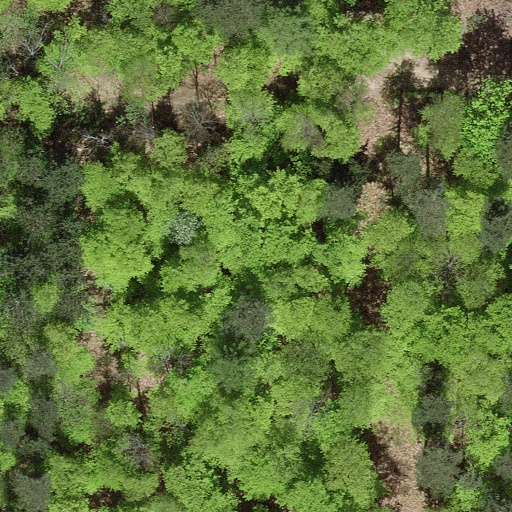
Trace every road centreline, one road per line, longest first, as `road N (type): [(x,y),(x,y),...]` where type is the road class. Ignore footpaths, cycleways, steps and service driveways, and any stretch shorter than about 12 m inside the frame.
road 1 (track): [(84,0),(71,39),(78,65),(95,87),(127,99),(303,80)]
road 2 (track): [(511,84),(436,67),(306,0)]
road 3 (track): [(303,80),(436,67)]
road 4 (track): [(127,99),(0,138)]
